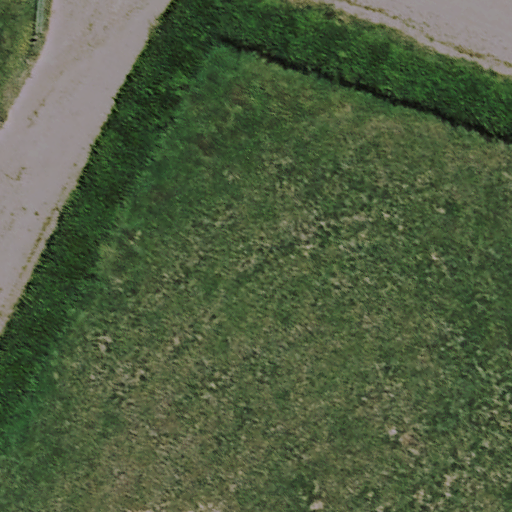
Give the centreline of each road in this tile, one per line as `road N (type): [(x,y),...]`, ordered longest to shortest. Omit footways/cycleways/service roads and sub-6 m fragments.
road 1 (track): [(88,0),(0,171)]
road 2 (track): [(382,0),(511,53)]
